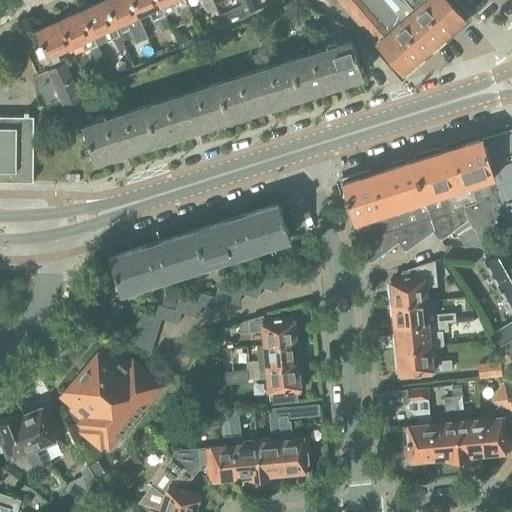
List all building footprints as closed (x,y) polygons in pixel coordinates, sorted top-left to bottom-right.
[(125,48),(115,27),(103,0),(102,0),(80,10),(92,37),(93,40),(95,40),(105,35),(108,41),(111,39),(115,47),(111,48),(113,53),(125,48)] [(147,38),(142,26),(138,16),(130,0),(103,0),(115,27),(125,22),(135,44),(147,38)] [(172,27),(166,14),(165,15),(158,0),(130,0),(138,16),(142,26),(156,20),(161,32),(172,27)] [(158,0),(165,15),(166,14),(179,9),(184,21),(193,18),(184,0),(158,0)] [(201,0),(206,11),(215,7),(211,0),(201,0)] [(251,0),(241,5),(246,15),(255,10),(251,0)] [(339,0),(402,73),(466,18),(450,0),(339,0)] [(84,52),(87,50),(88,50),(94,63),(104,58),(95,40),(93,40),(92,37),(80,10),(59,20),(71,47),(80,43),(84,52)] [(225,26),(236,21),(231,10),(219,15),(225,26)] [(47,57),(71,47),(59,20),(35,30),(47,57)] [(285,61),(296,97),(363,75),(352,40),(285,61)] [(217,82),(229,118),(296,97),(285,61),(217,82)] [(47,70),(71,123),(72,125),(90,117),(65,62),(47,70)] [(217,82),(150,104),(161,139),(229,118),(217,82)] [(94,161),(161,139),(150,104),(83,125),(94,161)] [(0,115),(0,181),(33,181),(34,116),(29,116),(29,111),(24,111),(24,116),(0,115)] [(482,138),(493,171),(504,204),(511,201),(511,125),(482,135),(482,138)] [(507,234),(511,232),(511,231),(503,204),(504,204),(493,171),(482,138),(479,139),(478,136),(451,145),(451,148),(428,155),(425,153),(414,156),(414,159),(412,160),(435,233),(441,240),(460,227),(466,247),(507,234)] [(397,162),(397,165),(357,177),(356,174),(344,178),(344,181),(341,182),(364,253),(371,263),(399,242),(406,252),(434,231),(435,233),(412,160),(411,160),(408,158),(397,162)] [(503,204),(511,231),(511,201),(504,204),(503,204)] [(279,203),(194,230),(205,266),(290,239),(279,203)] [(120,292),(205,266),(194,230),(109,256),(120,292)] [(493,277),(496,284),(497,284),(506,299),(502,301),(509,312),(511,310),(511,245),(484,261),(493,277)] [(390,280),(393,305),(426,302),(424,286),(437,285),(434,261),(407,270),(408,279),(390,280)] [(278,266),(274,277),(274,278),(281,281),(297,286),(301,273),(278,266)] [(277,292),(281,281),(274,278),(274,277),(258,272),(254,284),(254,285),(261,287),(277,292)] [(238,279),(234,290),(234,291),(241,293),(257,298),(261,287),(254,285),(254,284),(238,279)] [(214,297),(221,300),(238,305),(241,293),(234,291),(234,290),(218,285),(214,297)] [(198,292),(194,303),(194,304),(201,306),(217,311),(221,300),(214,297),(198,292)] [(165,294),(162,305),(175,309),(178,298),(165,294)] [(175,310),(181,312),(198,317),(201,306),(194,304),(194,303),(178,298),(175,309),(175,310)] [(393,305),(395,327),(447,322),(455,321),(455,313),(435,314),(434,301),(426,302),(393,305)] [(158,304),(155,316),(154,317),(162,319),(178,324),(181,312),(175,310),(175,309),(162,305),(158,304)] [(135,322),(158,329),(162,319),(154,317),(155,316),(138,310),(135,322)] [(263,321),(263,315),(248,319),(248,320),(239,322),(240,332),(250,331),(250,332),(264,330),(266,346),(296,342),(299,342),(298,329),(294,329),(293,318),(263,321)] [(135,322),(131,333),(155,341),(158,329),(135,322)] [(448,331),(447,322),(395,327),(398,351),(430,348),(430,347),(444,345),(443,331),(448,331)] [(155,341),(131,333),(128,344),(150,354),(155,341)] [(299,342),(296,342),(266,346),(267,361),(258,362),(258,361),(247,362),(248,371),(298,366),(297,356),(300,356),(299,342)] [(117,359),(102,347),(63,394),(75,404),(71,409),(83,419),(80,422),(85,426),(81,430),(101,447),(104,443),(109,447),(163,384),(133,359),(130,363),(120,355),(117,359)] [(430,348),(398,351),(400,375),(452,370),(451,360),(432,362),(430,348)] [(505,363),(500,363),(500,361),(478,364),(479,379),(502,376),(502,374),(509,373),(505,363)] [(299,376),(298,366),(248,371),(249,380),(269,378),(271,404),(298,401),(297,391),(301,390),(300,387),(304,387),(303,376),(299,376)] [(490,419),(480,420),(483,455),(487,454),(487,452),(508,450),(506,435),(510,435),(509,423),(505,423),(505,418),(504,418),(509,409),(511,410),(511,388),(505,384),(495,400),(500,403),(490,419)] [(407,431),(404,432),(405,444),(407,443),(409,460),(410,460),(410,462),(424,461),(423,458),(430,458),(430,459),(434,459),(431,424),(430,424),(427,400),(429,400),(427,386),(407,388),(409,401),(406,407),(421,420),(422,425),(407,426),(407,431)] [(382,410),(391,409),(389,391),(381,392),(382,410)] [(443,396),(445,410),(454,409),(453,395),(443,396)] [(462,395),(453,395),(454,409),(463,408),(462,395)] [(44,404),(20,413),(38,457),(39,456),(44,467),(52,463),(48,455),(61,449),(58,442),(60,441),(44,404)] [(277,415),(279,432),(279,440),(283,472),(308,470),(305,437),(289,439),(287,407),(268,408),(269,416),(277,415)] [(38,457),(20,413),(19,410),(0,418),(0,446),(2,452),(5,451),(8,458),(24,451),(30,465),(31,464),(34,471),(44,467),(39,456),(38,457)] [(277,415),(269,416),(271,433),(279,432),(277,415)] [(230,420),(232,436),(241,435),(239,419),(230,420)] [(179,450),(173,458),(194,477),(203,464),(210,464),(211,479),(236,477),(233,444),(232,436),(230,420),(221,421),(223,445),(208,446),(208,448),(179,450)] [(480,420),(455,422),(459,459),(474,457),(473,454),(479,453),(479,455),(483,455),(480,420)] [(455,422),(431,424),(434,459),(438,459),(438,457),(443,457),(443,460),(459,459),(455,422)] [(247,480),(260,479),(257,442),(241,443),(241,435),(232,436),(233,444),(236,477),(247,476),(247,480)] [(279,440),(257,442),(260,479),(275,478),(274,473),(283,472),(279,440)] [(185,490),(194,477),(173,458),(153,486),(138,502),(163,510),(170,511),(198,511),(200,507),(198,506),(201,495),(185,490)] [(98,461),(90,465),(97,476),(104,471),(98,461)] [(92,484),(85,468),(78,472),(81,476),(70,481),(63,493),(83,505),(87,491),(86,488),(92,484)] [(98,482),(105,491),(112,485),(105,477),(98,482)] [(0,503),(6,506),(9,496),(0,493),(0,503)] [(80,511),(83,505),(63,493),(57,502),(72,511),(80,511)] [(0,511),(8,511),(10,507),(17,509),(20,500),(9,496),(6,506),(0,503),(0,511)] [(72,511),(57,502),(50,511),(72,511)]
